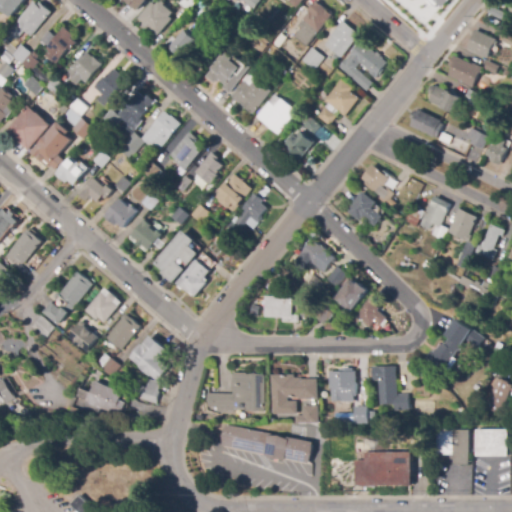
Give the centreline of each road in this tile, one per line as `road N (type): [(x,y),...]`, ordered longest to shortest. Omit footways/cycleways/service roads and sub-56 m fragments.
road 1 (residential): [(473,0),(309,202),(208,337),(188,378),(170,440),(176,481),(190,498),(232,511)]
road 2 (residential): [(309,202),(422,315),(414,332),(400,344),(208,337)]
road 3 (residential): [(79,0),(309,202)]
road 4 (residential): [(232,510),(511,511)]
road 5 (residential): [(0,164),(190,330),(208,337)]
road 6 (residential): [(170,440),(21,447),(8,463)]
road 7 (residential): [(363,138),(511,212)]
road 8 (residential): [(511,189),(377,124)]
